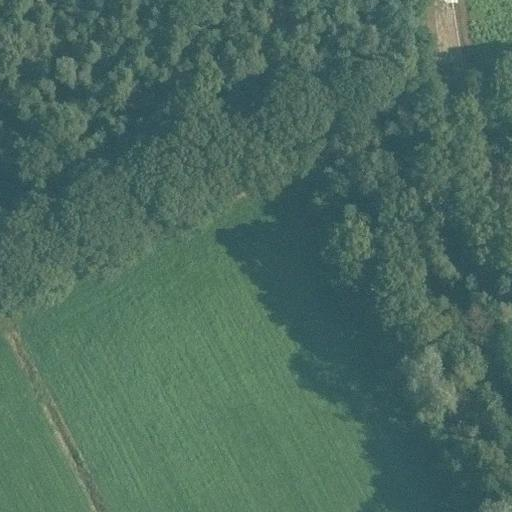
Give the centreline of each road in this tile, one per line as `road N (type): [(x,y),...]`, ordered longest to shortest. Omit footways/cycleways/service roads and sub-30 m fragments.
road 1 (track): [(463,511),(281,159),(0,293)]
road 2 (track): [(281,159),(419,92),(511,78)]
